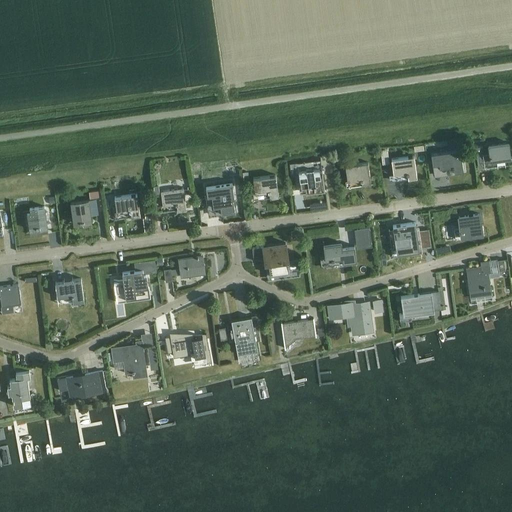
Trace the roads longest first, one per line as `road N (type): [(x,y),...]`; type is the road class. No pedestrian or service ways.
road 1 (unclassified): [(0,137),(511,65)]
road 2 (residential): [(237,272),(310,301),(511,244)]
road 3 (residential): [(233,229),(511,190)]
road 4 (residential): [(0,341),(52,358),(72,355),(237,272)]
road 5 (residential): [(0,261),(233,229)]
